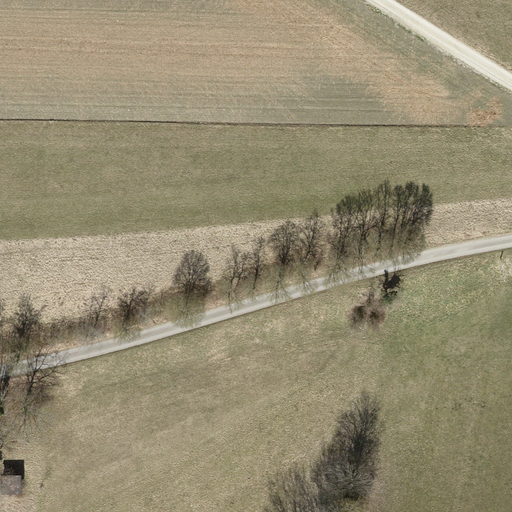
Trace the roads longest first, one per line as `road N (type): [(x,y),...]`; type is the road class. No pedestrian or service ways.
road 1 (track): [(511,249),(349,275),(0,369)]
road 2 (track): [(511,81),(377,0)]
